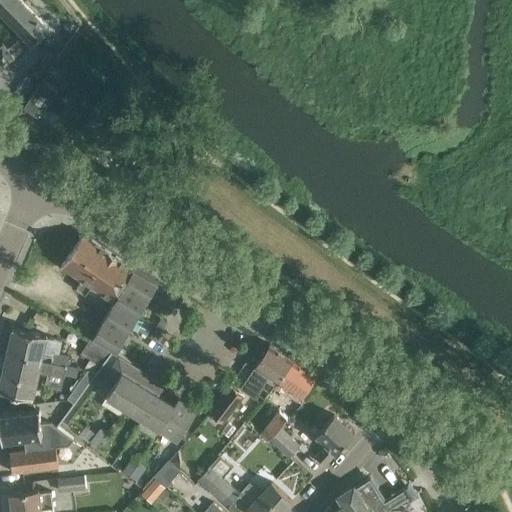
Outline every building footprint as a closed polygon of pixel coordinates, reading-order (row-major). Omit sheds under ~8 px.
[(0,68),(4,65),(5,65),(16,56),(16,55),(33,40),(33,41),(50,26),(26,0),(0,0),(0,4),(26,33),(9,47),(4,41),(0,44),(0,68)] [(43,79),(25,106),(41,117),(59,89),(45,80),(43,79)] [(87,294),(93,285),(114,253),(84,233),(62,264),(83,279),(77,287),(87,294)] [(114,253),(93,285),(102,291),(96,302),(104,307),(111,297),(113,299),(134,266),(114,253)] [(125,285),(148,298),(159,281),(135,267),(125,285)] [(138,316),(148,298),(125,285),(115,302),(138,316)] [(183,295),(177,292),(171,302),(177,305),(183,295)] [(128,333),(138,316),(115,302),(104,319),(128,333)] [(162,317),(157,326),(163,330),(168,320),(162,317)] [(96,325),(85,319),(78,332),(88,338),(96,325)] [(94,336),(114,348),(118,350),(128,333),(104,319),(94,336)] [(14,326),(7,358),(66,371),(70,355),(54,351),(53,354),(44,352),(48,334),(14,326)] [(163,330),(157,326),(151,336),(157,340),(163,330)] [(102,364),(114,348),(94,336),(92,336),(82,353),(102,364)] [(268,379),(276,384),(294,359),(271,343),(256,365),(241,387),(256,397),(268,379)] [(121,399),(139,369),(120,357),(108,374),(117,379),(110,391),(121,399)] [(66,371),(7,358),(0,388),(0,389),(33,397),(39,371),(48,373),(45,385),(62,388),(66,371)] [(294,359),(276,384),(298,400),(301,396),(302,396),(316,374),(294,359)] [(141,411),(159,382),(139,369),(121,399),(141,411)] [(88,370),(81,380),(87,385),(95,374),(88,370)] [(87,385),(81,380),(69,397),(75,402),(87,385)] [(179,394),(159,382),(141,411),(160,423),(179,394)] [(245,396),(230,384),(209,412),(224,423),(245,396)] [(198,406),(179,394),(160,423),(180,436),(198,406)] [(71,444),(75,438),(51,420),(42,421),(41,408),(1,412),(3,438),(25,436),(27,449),(56,446),(71,444)] [(272,438),(282,426),(292,414),(287,410),(285,413),(280,409),(264,430),(272,438)] [(355,432),(335,413),(317,433),(327,443),(316,455),(326,464),(337,451),(338,452),(355,432)] [(301,444),(282,426),(272,438),(290,455),(301,444)] [(108,433),(101,427),(90,440),(98,446),(108,433)] [(56,446),(27,449),(11,451),(14,471),(59,466),(56,446)] [(180,450),(171,461),(180,469),(180,470),(183,461),(180,450)] [(146,454),(140,462),(130,475),(137,481),(136,482),(143,488),(155,474),(149,469),(155,459),(146,454)] [(229,503),(239,493),(241,491),(224,476),(233,466),(221,454),(201,476),(229,503)] [(124,470),(130,475),(140,462),(133,458),(124,470)] [(180,470),(180,469),(171,461),(169,459),(154,475),(165,485),(180,470)] [(86,488),(85,476),(59,479),(61,491),(86,488)] [(142,494),(152,502),(166,486),(156,477),(142,494)] [(410,511),(407,510),(403,508),(396,508),(394,505),(396,504),(391,495),(385,499),(371,477),(356,486),(355,484),(339,494),(344,501),(334,507),(331,503),(322,511),(410,511)] [(250,481),(241,491),(239,493),(251,504),(258,511),(281,511),(293,500),(273,481),(262,492),(250,481)] [(12,492),(14,511),(53,511),(52,492),(40,493),(40,489),(12,492)] [(209,508),(204,511),(228,511),(216,500),(209,508)]
